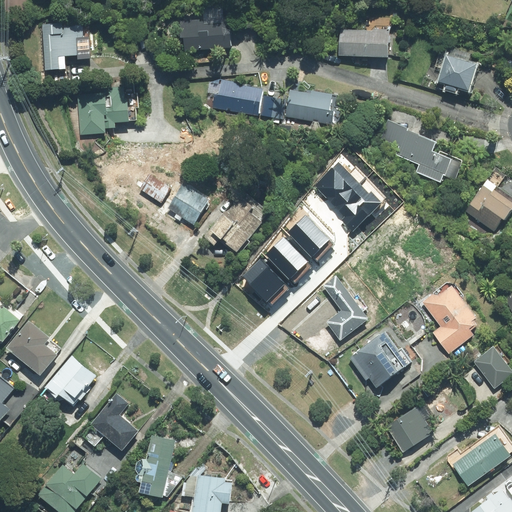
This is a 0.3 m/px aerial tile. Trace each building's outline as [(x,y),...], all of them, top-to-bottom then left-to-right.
[(185,52),(236,48),(234,20),(202,22),(202,20),(183,22),(185,52)] [(49,71),(65,70),(64,58),(85,56),(84,39),(89,39),(88,25),(68,27),(68,23),(45,25),(49,71)] [(343,56),(394,58),(395,30),(376,29),(376,31),(341,30),(341,41),(344,41),(343,56)] [(475,92),(483,65),(451,56),(443,83),(452,85),(450,90),(462,93),(463,88),(475,92)] [(262,117),(266,89),(245,85),(245,83),(223,79),(220,95),(216,94),(214,108),(262,117)] [(82,136),(111,134),(111,129),(118,128),(118,124),(133,123),(132,100),(129,101),(129,87),(103,88),(103,95),(80,96),(82,136)] [(287,117),(333,125),(335,112),(333,111),(335,95),(314,91),(313,94),(291,90),(287,117)] [(274,118),(277,98),(266,96),(262,116),(274,118)] [(285,120),(289,100),(277,98),(274,118),(273,123),(279,125),(280,119),(285,120)] [(445,177),(452,162),(432,153),(436,144),(408,132),(409,131),(390,122),(382,139),(400,147),(396,155),(419,166),(416,173),(439,183),(443,176),(445,177)] [(350,230),(378,203),(338,161),(310,187),(350,230)] [(197,226),(213,201),(188,184),(180,197),(173,192),(175,189),(153,174),(143,190),(197,226)] [(505,222),(511,212),(511,202),(496,191),(494,193),(485,186),(468,211),(497,231),(504,221),(505,222)] [(229,210),(206,237),(217,247),(222,241),(240,256),(256,237),(254,235),(266,222),(254,212),(258,208),(244,197),(231,212),(229,210)] [(317,264),(335,245),(305,215),(287,234),(317,264)] [(312,267),(283,237),(265,254),(294,284),(312,267)] [(290,289),(261,260),(242,279),(271,308),(290,289)] [(325,322),(339,340),(367,319),(335,276),(322,286),(340,310),(325,322)] [(474,317),(449,285),(435,295),(428,295),(421,301),(440,326),(433,331),(449,353),(473,334),(470,329),(476,325),(471,319),(474,317)] [(511,310),(511,289),(503,294),(511,310)] [(5,309),(0,305),(0,343),(2,346),(6,342),(7,343),(23,321),(6,308),(5,309)] [(421,317),(410,306),(405,311),(416,322),(421,317)] [(32,322),(10,349),(45,377),(62,356),(48,345),(53,339),(32,322)] [(396,350),(382,332),(379,334),(379,333),(352,353),(353,355),(348,359),(355,370),(358,367),(374,388),(409,362),(398,348),(396,350)] [(511,373),(491,346),(472,361),(492,388),(511,373)] [(101,377),(75,357),(49,389),(64,401),(66,398),(77,407),(82,400),(84,401),(89,395),(88,394),(101,377)] [(0,430),(15,408),(8,403),(17,389),(0,377),(0,430)] [(95,425),(127,452),(143,433),(123,416),(132,404),(120,394),(95,425)] [(451,407),(441,394),(434,399),(445,412),(451,407)] [(432,416),(424,404),(416,409),(415,408),(385,426),(401,452),(431,433),(423,421),(432,416)] [(450,463),(466,485),(507,455),(491,433),(450,463)] [(172,472),(178,440),(154,435),(149,460),(145,459),(139,463),(138,469),(142,475),(139,476),(139,479),(141,482),(145,483),(143,493),(167,498),(167,496),(170,496),(184,477),(172,472)] [(41,495),(61,511),(79,511),(105,480),(86,465),(78,476),(65,465),(41,495)] [(233,505),(235,483),(228,482),(228,478),(199,475),(195,511),(224,511),(225,504),(233,505)] [(511,511),(511,487),(504,493),(501,488),(469,511),(511,511)]
